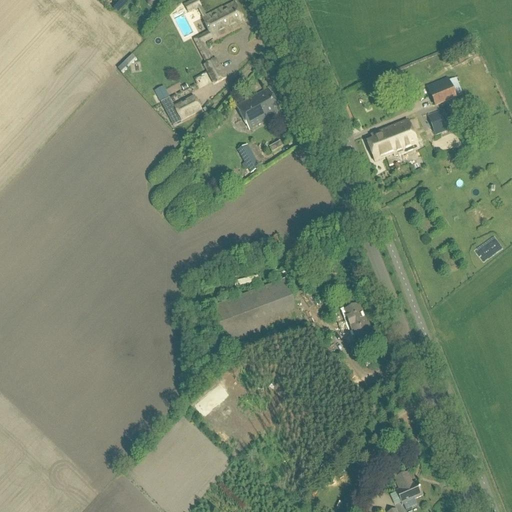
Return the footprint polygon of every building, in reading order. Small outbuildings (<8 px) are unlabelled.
[(247,25),(236,2),(206,16),(198,0),(193,0),(185,4),(190,14),(198,10),(209,32),(193,40),(205,65),(203,65),(213,86),(228,79),(217,58),(214,59),(206,43),(213,40),(214,41),(247,25)] [(428,95),(434,110),(456,101),(455,99),(462,96),(461,94),(458,85),(451,88),(450,86),(428,95)] [(237,107),(250,131),(281,113),(268,90),(237,107)] [(164,93),(157,97),(166,113),(173,109),(164,93)] [(195,96),(175,106),(183,122),(203,112),(195,96)] [(447,109),(427,118),(435,138),(455,129),(447,109)] [(407,123),(374,136),(375,140),(366,144),(374,164),(393,156),(394,159),(417,149),(407,123)] [(238,151),(251,175),(262,169),(248,146),(238,151)] [(278,238),(277,236),(272,238),(276,248),(281,246),(278,238)] [(210,312),(225,349),(300,320),(285,282),(210,312)] [(346,321),(348,320),(356,339),(373,332),(369,323),(367,323),(360,306),(343,313),(346,321)] [(416,483),(412,485),(407,474),(394,480),(399,490),(395,492),(402,506),(407,504),(407,503),(413,500),(413,501),(423,497),(416,483)] [(362,509),(366,504),(360,499),(356,504),(362,509)]
